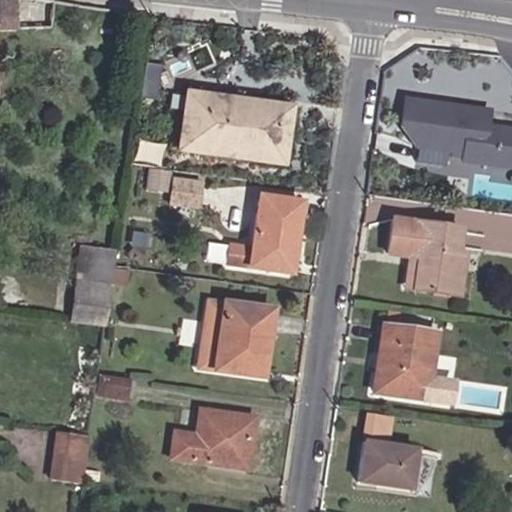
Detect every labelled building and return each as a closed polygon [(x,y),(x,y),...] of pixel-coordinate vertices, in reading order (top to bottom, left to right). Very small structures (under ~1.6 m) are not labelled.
[(0,0),(0,21),(11,23),(13,0),(0,0)] [(176,149),(284,165),(293,105),(185,89),(176,149)] [(511,127),(487,124),(490,106),(404,94),(399,127),(419,148),(418,159),(447,163),(448,151),(462,153),(461,160),(511,167),(511,127)] [(171,203),(196,207),(201,180),(175,176),(171,203)] [(249,248),(234,246),(232,262),(291,270),(300,202),(256,196),(249,248)] [(511,250),(511,212),(466,208),(462,246),(511,250)] [(393,217),(388,252),(410,255),(421,257),(420,262),(418,262),(414,287),(458,294),(463,262),(456,260),(462,228),(393,217)] [(421,257),(410,255),(405,286),(414,287),(418,262),(420,262),(421,257)] [(83,259),(80,281),(111,285),(114,264),(83,259)] [(79,295),(109,299),(111,285),(80,281),(79,295)] [(75,326),(105,330),(109,299),(79,295),(75,326)] [(264,377),(274,305),(209,297),(200,368),(264,377)] [(432,380),(440,334),(382,325),(371,395),(454,408),(457,384),(432,380)] [(134,371),(100,366),(96,386),(130,390),(134,371)] [(169,461),(212,468),(214,457),(248,462),(254,419),(199,410),(195,436),(173,432),(169,461)] [(369,411),(365,434),(385,438),(389,415),(369,411)] [(357,477),(411,487),(418,446),(364,436),(357,477)] [(62,484),(82,489),(85,472),(88,446),(67,444),(66,458),(62,484)] [(246,474),(248,462),(214,457),(212,468),(246,474)]
